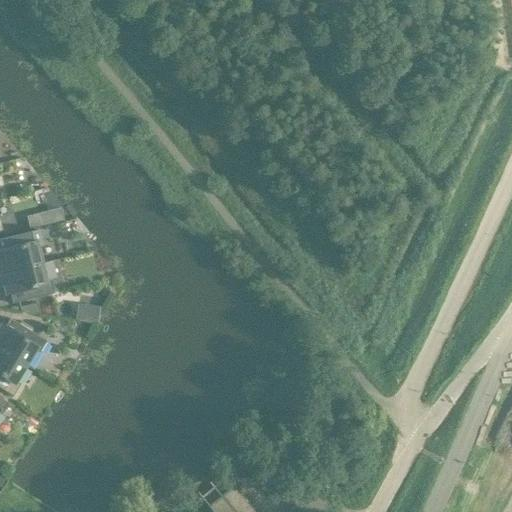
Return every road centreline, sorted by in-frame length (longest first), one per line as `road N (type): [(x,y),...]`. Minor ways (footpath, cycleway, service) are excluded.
road 1 (unclassified): [(416,445),(401,417),(511,175)]
road 2 (unclassified): [(433,511),(511,336)]
road 3 (tertiary): [(416,445),(511,322)]
